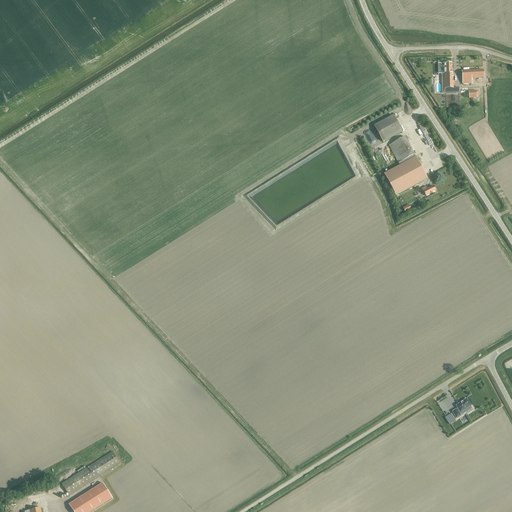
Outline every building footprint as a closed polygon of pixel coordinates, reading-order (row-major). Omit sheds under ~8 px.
[(452,74),(452,63),(441,64),(441,68),(444,68),(444,75),(442,75),(443,89),(446,89),(446,93),(453,93),(452,74)] [(462,71),(462,84),(471,84),(471,78),(483,78),(483,70),(462,71)] [(375,126),(384,143),(401,133),(393,117),(375,126)] [(388,147),(398,164),(414,156),(404,138),(388,147)] [(385,175),(397,197),(428,180),(416,158),(385,175)] [(425,198),(436,192),(433,187),(427,190),(426,188),(421,190),(425,198)] [(471,406),(466,399),(456,406),(457,409),(456,409),(452,412),(456,418),(465,413),(465,412),(464,410),(471,406)] [(445,418),(449,425),(455,421),(451,414),(445,418)] [(61,484),(69,496),(120,464),(113,452),(61,484)] [(90,511),(112,498),(102,483),(68,505),(73,511),(90,511)]
